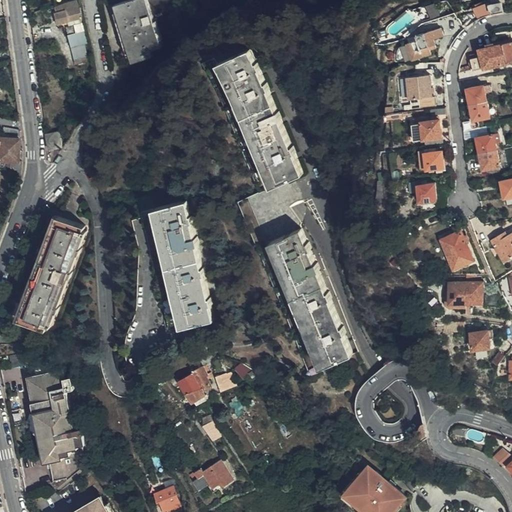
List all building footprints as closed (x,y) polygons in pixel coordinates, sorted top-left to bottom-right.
[(71,9),(80,6),(79,0),(76,0),(69,2),(69,4),(71,9)] [(164,45),(155,14),(192,3),(190,0),(127,0),(118,3),(135,60),(154,54),(153,49),(164,45)] [(508,11),(506,2),(502,2),(501,1),(491,4),(490,2),(486,3),(479,7),(483,18),(492,13),(508,11)] [(82,17),(80,6),(71,9),(58,12),(56,12),(58,23),(82,17)] [(410,37),(412,51),(424,49),(425,53),(433,52),(432,47),(438,46),(437,37),(447,34),(446,25),(420,30),(421,35),(410,37)] [(86,29),(70,34),(73,46),(89,42),(86,29)] [(234,40),(206,53),(264,179),(291,166),(234,40)] [(470,65),(471,69),(484,67),(509,61),(506,47),(508,47),(507,42),(505,43),(499,44),(499,41),(494,42),(494,45),(480,49),(480,52),(481,56),(471,59),(469,63),(470,65)] [(89,42),(73,46),(76,58),(92,54),(89,42)] [(459,74),(460,81),(473,78),(471,69),(459,72),(459,74)] [(432,96),(430,74),(407,75),(409,98),(413,98),(413,104),(407,105),(408,108),(437,105),(436,96),(432,96)] [(468,88),(471,104),(488,101),(486,94),(491,92),(490,84),(468,88)] [(471,104),(473,120),(491,116),(488,101),(471,104)] [(442,136),(441,119),(424,120),(423,122),(413,122),(415,138),(442,136)] [(463,122),(464,131),(476,128),(479,128),(478,121),(474,121),(473,120),(463,122)] [(18,161),(20,130),(4,127),(4,134),(1,134),(0,144),(0,160),(14,161),(18,161)] [(476,128),(464,131),(465,140),(477,137),(476,128)] [(49,150),(63,148),(63,144),(61,132),(46,134),(49,150)] [(479,147),(481,154),(497,151),(505,149),(503,145),(502,145),(501,142),(499,133),(477,137),(479,147)] [(445,167),(443,150),(437,150),(437,149),(421,149),(422,169),(445,167)] [(497,151),(481,154),(482,161),(484,170),(486,169),(500,167),(501,166),(500,164),(501,164),(501,163),(500,163),(497,151)] [(22,171),(23,161),(18,161),(14,161),(14,170),(17,171),(22,171)] [(438,198),(436,181),(428,182),(427,179),(419,179),(420,199),(421,199),(422,204),(437,203),(437,198),(438,198)] [(511,180),(502,182),(505,197),(506,198),(508,205),(511,204),(511,180)] [(180,325),(210,317),(177,199),(148,207),(180,325)] [(47,328),(86,226),(49,213),(10,315),(47,328)] [(264,232),(322,356),(348,343),(291,220),(264,232)] [(465,228),(462,229),(467,241),(470,239),(465,228)] [(467,241),(462,229),(443,238),(456,267),(476,258),(467,241)] [(504,261),(511,256),(511,232),(507,235),(505,232),(492,239),(504,261)] [(481,274),(466,274),(466,281),(467,301),(467,306),(470,306),(470,301),(484,301),(484,281),(481,281),(481,274)] [(452,300),(467,301),(466,281),(452,280),(452,300)] [(497,303),(497,294),(488,294),(487,303),(497,303)] [(489,340),(488,331),(472,332),(474,348),(490,347),(489,340)] [(494,361),(500,365),(504,360),(509,352),(503,348),(494,361)] [(80,460),(88,458),(69,367),(46,372),(42,354),(28,357),(49,457),(53,471),(53,480),(51,481),(55,485),(58,487),(84,469),(80,460)] [(177,374),(179,378),(193,371),(202,366),(195,354),(167,369),(171,377),(177,374)] [(511,359),(504,360),(500,365),(500,368),(511,367),(511,376),(511,375),(511,359)] [(246,377),(253,369),(243,360),(236,368),(246,377)] [(213,371),(209,363),(202,366),(193,371),(202,387),(204,390),(214,386),(207,374),(213,371)] [(184,387),(188,393),(202,387),(193,371),(179,378),(184,387)] [(218,373),(220,389),(237,386),(235,371),(218,373)] [(202,387),(188,393),(195,400),(206,394),(204,390),(202,387)] [(215,419),(205,423),(213,440),(223,435),(215,419)] [(415,431),(417,440),(424,434),(423,423),(419,424),(415,431)] [(412,444),(406,436),(404,438),(412,448),(423,439),(424,434),(417,440),(412,444)] [(491,456),(504,467),(511,457),(511,454),(501,444),(491,456)] [(234,479),(222,458),(204,468),(203,467),(196,470),(200,477),(206,474),(214,487),(221,484),(223,486),(234,479)] [(347,491),(344,495),(364,511),(393,511),(401,503),(409,495),(397,484),(391,479),(379,469),(376,472),(369,466),(364,471),(347,491)] [(347,491),(364,471),(362,469),(345,489),(347,491)] [(180,506),(173,486),(156,492),(159,500),(161,499),(166,511),(180,506)] [(108,511),(103,502),(100,496),(82,506),(82,508),(74,511),(108,511)] [(323,511),(320,497),(312,499),(312,502),(301,505),(303,511),(323,511)] [(112,511),(106,501),(103,502),(108,511),(112,511)] [(401,503),(393,511),(397,511),(403,505),(401,503)]
